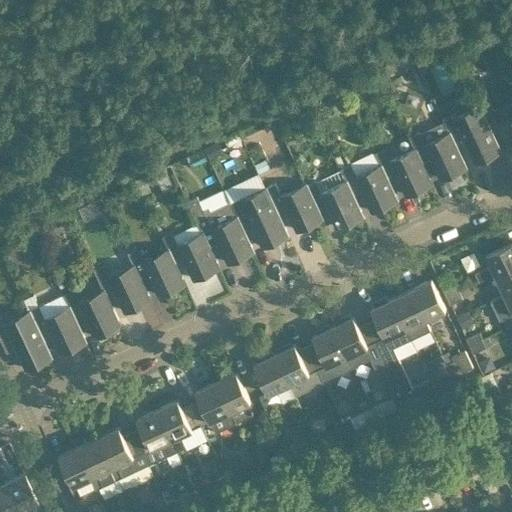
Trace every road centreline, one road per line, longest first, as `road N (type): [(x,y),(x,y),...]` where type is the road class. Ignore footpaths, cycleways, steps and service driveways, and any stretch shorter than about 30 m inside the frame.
road 1 (residential): [(511,213),(290,300),(244,304),(20,403)]
road 2 (tertiary): [(511,428),(413,444),(258,511)]
road 3 (residential): [(511,470),(428,479),(365,511)]
